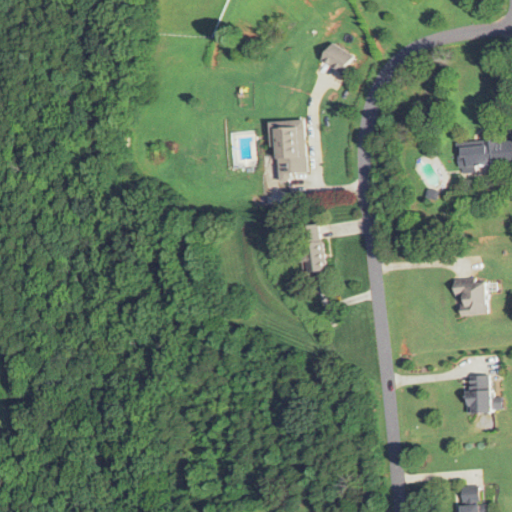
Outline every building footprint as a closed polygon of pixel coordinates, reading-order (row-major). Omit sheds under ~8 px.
[(323,60),(344,75),(356,58),(335,43),(323,60)] [(293,173),(309,172),(306,127),(277,129),(281,182),(293,181),(293,173)] [(511,140),(460,142),(461,170),(511,167),(511,140)] [(300,227),(304,264),(308,263),(309,272),(327,271),(322,225),(300,227)] [(491,315),(490,279),(460,280),(461,316),(491,315)] [(473,414),(495,413),(494,377),(473,377),(473,414)] [(484,511),(484,487),(466,487),(466,511),(484,511)]
